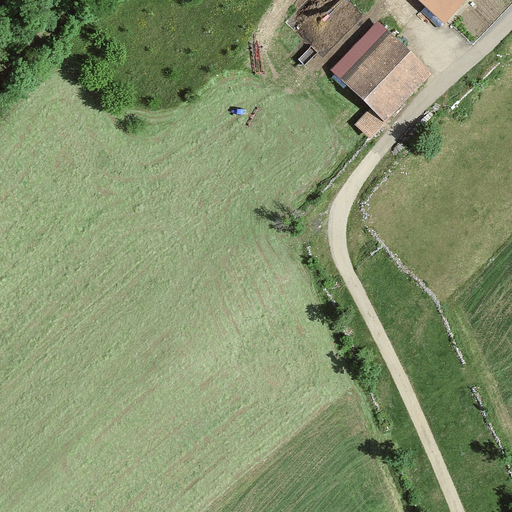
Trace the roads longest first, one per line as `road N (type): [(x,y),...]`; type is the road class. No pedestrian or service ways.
road 1 (unclassified): [(511,16),(340,201),(340,251),(454,511)]
road 2 (track): [(87,0),(0,87)]
